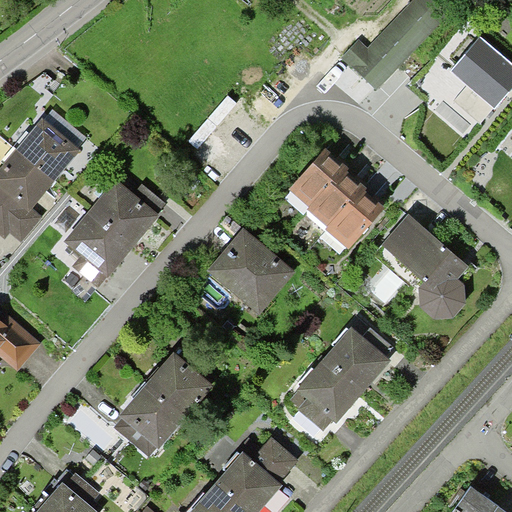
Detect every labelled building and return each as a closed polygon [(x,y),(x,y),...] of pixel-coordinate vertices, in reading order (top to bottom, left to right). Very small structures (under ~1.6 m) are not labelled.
[(340,59),(373,90),(452,8),(442,0),(420,0),(365,58),(353,46),(340,59)] [(50,180),(74,151),(40,123),(16,152),(50,180)] [(26,209),(50,180),(16,152),(0,171),(0,187),(15,199),(0,217),(0,225),(19,241),(38,219),(26,209)] [(288,197),(306,213),(343,170),(343,171),(347,166),(337,158),(333,162),(322,152),(293,186),(294,186),(288,193),(288,197)] [(343,171),(343,170),(306,213),(306,217),(324,232),(360,190),(361,190),(365,186),(355,177),(351,181),(341,173),(343,171)] [(90,213),(129,246),(163,205),(140,186),(130,198),(114,184),(113,185),(105,179),(92,195),(99,202),(90,213)] [(361,190),(360,190),(324,232),(324,236),(340,250),(343,250),(349,242),(350,243),(383,205),(372,197),(369,201),(359,193),(361,190)] [(83,301),(129,246),(90,213),(80,225),(86,229),(71,246),(82,255),(72,267),(84,277),(71,292),(83,301)] [(460,284),(471,273),(421,229),(421,230),(407,218),(382,246),(396,258),(403,251),(413,260),(407,268),(440,296),(455,279),(460,284)] [(287,273),(241,235),(211,271),(239,294),(246,286),(264,301),(287,273)] [(0,341),(9,331),(0,323),(0,341)] [(350,333),(325,361),(358,390),(383,361),(381,360),(391,348),(369,329),(359,340),(350,333)] [(205,367),(184,348),(174,360),(172,358),(148,386),(181,415),(205,387),(196,379),(205,367)] [(332,416),(334,418),(358,390),(325,361),(315,373),(310,368),(296,384),(302,389),(290,402),(299,409),(293,416),(315,435),(332,416)] [(156,444),(181,415),(148,386),(123,415),(125,416),(115,428),(137,447),(147,435),(156,444)] [(226,474),(217,486),(247,511),(264,511),(266,510),(267,511),(275,511),(287,498),(274,487),(275,486),(273,484),(292,461),(269,441),(260,452),(248,443),(238,455),(235,453),(221,470),(226,474)] [(94,496),(72,477),(62,488),(60,486),(38,511),(89,511),(84,507),(94,496)] [(247,511),(217,486),(193,511),(247,511)] [(491,511),(496,506),(468,487),(450,511),(491,511)]
